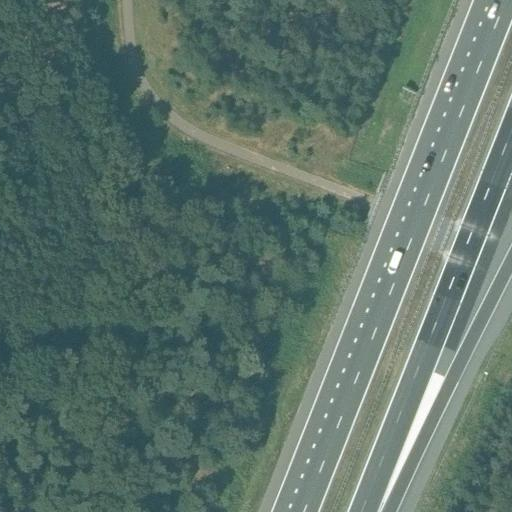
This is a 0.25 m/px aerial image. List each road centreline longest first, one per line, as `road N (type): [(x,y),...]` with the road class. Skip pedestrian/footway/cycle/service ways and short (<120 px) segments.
road 1 (motorway): [(504,0),(304,511)]
road 2 (motorway): [(364,511),(511,125)]
road 3 (motorway): [(366,511),(511,260)]
